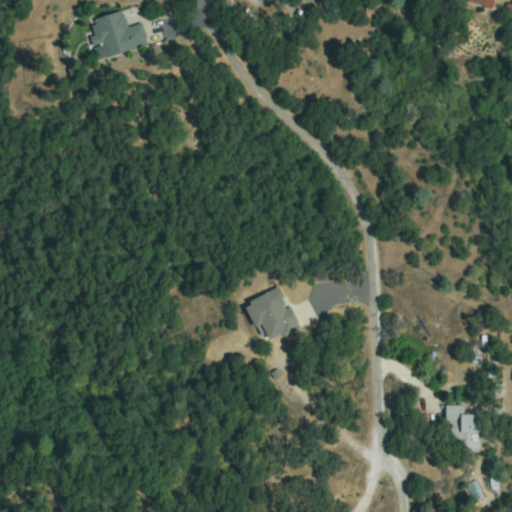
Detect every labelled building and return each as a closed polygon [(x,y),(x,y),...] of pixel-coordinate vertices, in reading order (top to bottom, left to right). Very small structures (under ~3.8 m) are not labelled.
[(498,0),(496,8),(465,0),(498,0)] [(124,16),(127,29),(142,26),(147,47),(100,58),(97,44),(96,44),(91,24),(124,16)] [(283,331),(267,341),(247,307),(276,290),(299,329),(286,337),(283,331)] [(446,409),(462,407),(463,417),(476,416),(480,451),(451,454),(446,409)] [(498,469),(498,492),(490,492),(490,469),(498,469)] [(467,487),(476,482),(484,498),(474,502),(467,487)]
